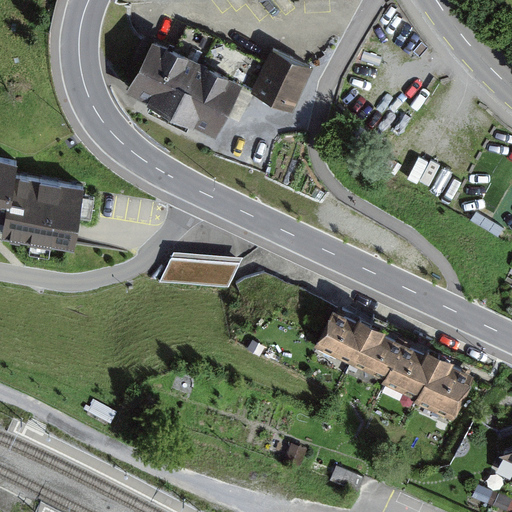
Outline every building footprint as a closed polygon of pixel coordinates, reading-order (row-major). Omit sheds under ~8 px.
[(243,84),(150,36),(123,89),(150,103),(145,113),(186,134),(192,123),(216,136),(243,84)] [(293,113),(312,71),(272,53),(252,95),(293,113)] [(18,152),(0,149),(0,207),(6,208),(3,226),(76,236),(84,178),(15,169),(18,152)] [(239,264),(172,259),(162,282),(229,288),(239,264)] [(349,317),(333,310),(315,347),(452,415),(472,377),(445,363),(450,353),(425,340),(417,355),(377,335),(384,321),(354,306),(349,317)] [(109,404),(102,417),(120,425),(126,412),(109,404)] [(511,447),(498,454),(511,460),(511,447)] [(493,494),(477,485),(471,497),(487,506),(493,494)] [(501,511),(511,511),(511,498),(502,494),(495,509),(501,511)]
